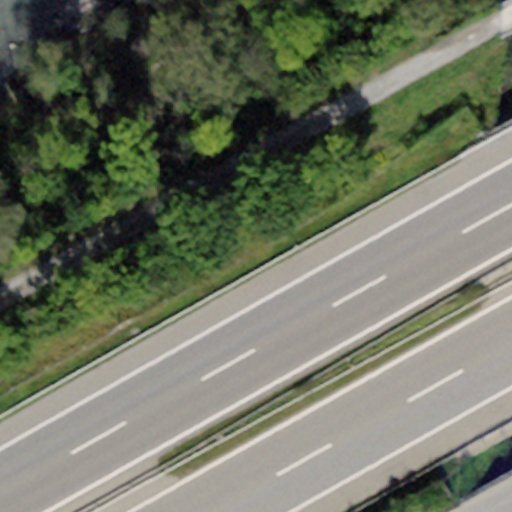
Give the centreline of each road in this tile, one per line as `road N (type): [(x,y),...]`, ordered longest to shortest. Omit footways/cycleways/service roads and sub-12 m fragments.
road 1 (motorway): [(511,206),(0,494)]
road 2 (motorway): [(215,511),(511,345)]
